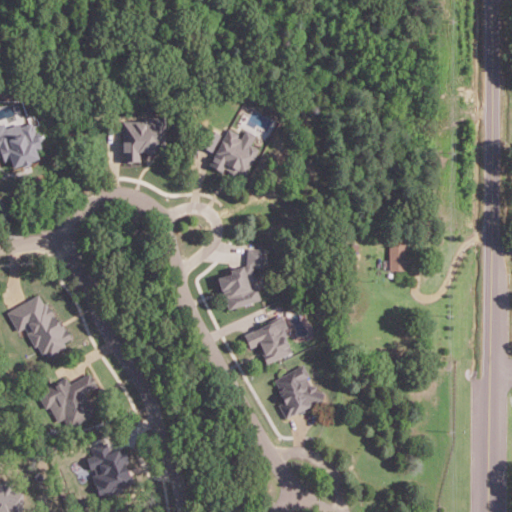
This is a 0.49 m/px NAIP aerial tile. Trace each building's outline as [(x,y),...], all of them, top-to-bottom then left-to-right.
[(120,118),(119,160),(128,160),(128,159),(136,159),(136,149),(141,149),(141,150),(164,150),(164,114),(151,114),(151,115),(141,115),(141,121),(131,121),(131,118),(120,118)] [(0,122),(1,122),(3,127),(18,122),(19,124),(30,120),(30,123),(32,122),(34,129),(38,128),(41,138),(38,139),(40,145),(34,147),(36,155),(9,165),(7,157),(2,158),(0,152),(0,122)] [(242,174),(257,147),(236,135),(237,132),(227,126),(207,162),(220,170),(223,164),(242,174)] [(389,243),(389,270),(406,270),(406,243),(389,243)] [(262,247),(245,246),(244,262),(227,267),(228,271),(213,275),(217,288),(218,287),(220,293),(222,292),(224,296),(222,296),(223,298),(222,299),(225,308),(259,297),(255,285),(253,286),(251,279),(255,278),(251,265),(261,265),(262,247)] [(5,310),(36,292),(41,301),(43,300),(45,303),(47,301),(57,320),(61,318),(65,326),(64,327),(70,338),(47,351),(44,346),(41,348),(36,340),(32,342),(26,331),(27,330),(23,324),(16,329),(5,310)] [(240,332),(247,347),(256,342),(260,351),(259,352),(264,362),(289,349),(282,334),(285,333),(281,326),(285,324),(279,313),(240,332)] [(272,378),(277,386),(275,387),(277,391),(276,392),(280,400),(275,402),(283,417),(311,400),(319,403),(323,390),(313,387),(314,384),(307,382),(304,375),(307,373),(301,361),(272,378)] [(64,375),(35,390),(43,407),(48,404),(49,407),(47,408),(53,420),(64,414),(69,424),(91,412),(79,390),(92,383),(86,372),(68,382),(64,375)] [(90,445),(106,439),(110,450),(124,445),(130,461),(126,463),(129,472),(131,471),(135,483),(99,496),(91,473),(93,473),(90,467),(89,467),(85,456),(93,453),(90,445)] [(0,511),(0,477),(12,479),(11,489),(22,490),(19,511),(0,511)]
